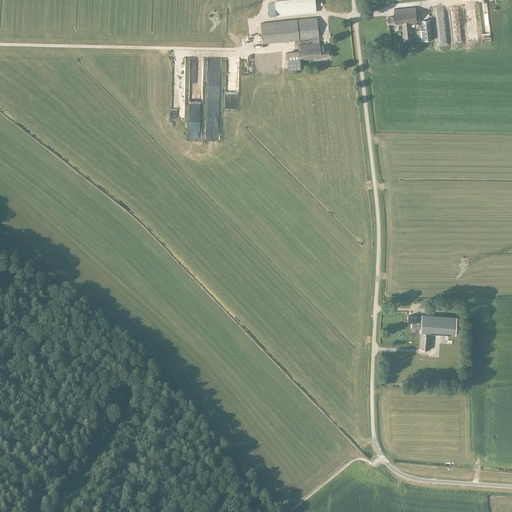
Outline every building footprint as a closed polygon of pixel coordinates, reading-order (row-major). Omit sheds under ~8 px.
[(314,0),(274,0),(276,16),(316,11),(314,0)] [(394,10),(395,17),(387,17),(388,24),(395,23),(396,25),(402,25),(404,42),(414,41),(412,23),(418,22),(416,7),(394,10)] [(301,60),(306,59),(315,58),(315,59),(322,58),(321,56),(329,55),(328,49),(324,49),(324,45),(320,46),(320,43),(319,43),(319,38),(317,18),(261,23),(263,44),(312,38),(312,43),(298,45),(299,52),(287,53),(288,61),(301,60)] [(437,19),(437,29),(446,28),(445,18),(437,19)] [(433,40),(431,25),(423,26),(424,31),(420,31),(421,41),(433,40)] [(227,60),(226,103),(235,103),(236,60),(227,60)] [(301,60),(288,61),(288,71),(302,69),(301,60)] [(429,350),(431,333),(458,335),(460,317),(428,315),(422,315),(422,316),(408,316),(407,322),(412,322),(412,328),(421,328),(419,349),(429,350)]
